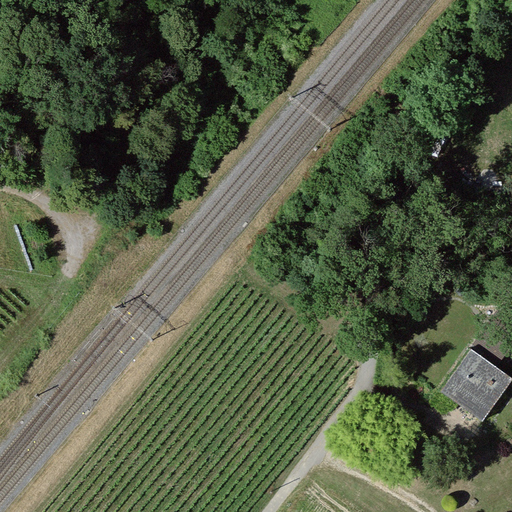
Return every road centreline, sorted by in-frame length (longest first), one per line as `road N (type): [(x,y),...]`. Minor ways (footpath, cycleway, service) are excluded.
road 1 (track): [(268,511),(371,376),(349,328)]
road 2 (track): [(314,450),(430,511)]
